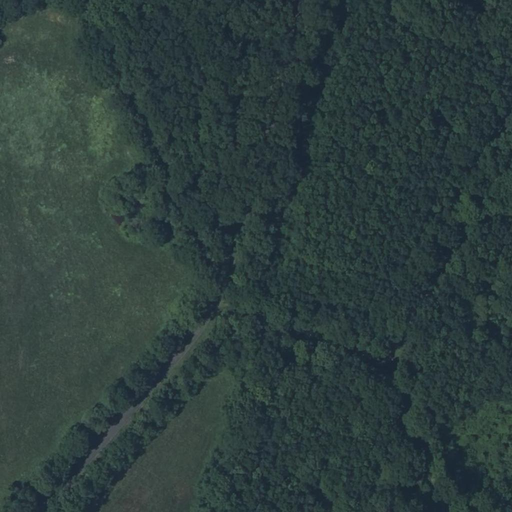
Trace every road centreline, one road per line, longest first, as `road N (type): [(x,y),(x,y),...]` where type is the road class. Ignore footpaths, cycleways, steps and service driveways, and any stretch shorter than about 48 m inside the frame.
road 1 (unclassified): [(43,511),(196,332),(221,289),(304,0)]
road 2 (track): [(98,0),(207,255),(227,270)]
